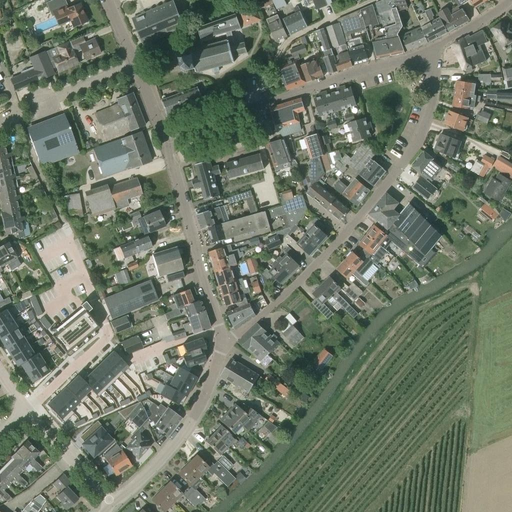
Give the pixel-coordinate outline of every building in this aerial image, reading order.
[(86,22),(79,5),(67,10),(62,0),(44,0),(46,3),(45,3),(51,17),(57,15),(61,25),(70,20),(73,27),(86,22)] [(266,0),(257,4),(259,9),(261,8),(272,3),(270,0),(266,0)] [(271,0),(277,10),(285,6),(284,2),(286,2),(284,0),(271,0)] [(324,0),(312,0),(316,10),(327,6),(324,0)] [(398,12),(394,0),(383,0),(376,3),(379,13),(376,14),(380,27),(381,27),(381,29),(384,29),(385,29),(387,37),(385,37),(390,56),(404,53),(397,34),(403,26),(398,12)] [(394,0),(398,12),(408,9),(404,0),(394,0)] [(173,2),(133,19),(143,45),(184,28),(173,2)] [(243,9),(237,11),(243,29),(251,26),(250,24),(262,20),(256,5),(244,10),(243,9)] [(366,27),(371,25),(372,29),(374,39),(372,40),(378,58),(390,56),(385,37),(387,37),(385,29),(384,29),(381,29),(381,27),(380,27),(376,14),(373,5),(361,10),(366,27)] [(296,14),(292,16),(298,31),(307,27),(300,13),(300,12),(298,7),(293,9),(296,14)] [(438,14),(449,32),(469,20),(463,9),(460,11),(457,7),(449,12),(447,8),(438,14)] [(448,32),(440,18),(434,21),(432,17),(434,16),(430,9),(425,11),(426,14),(438,37),(448,32)] [(343,36),(350,34),(366,29),(366,27),(361,10),(338,20),(343,36)] [(419,21),(421,27),(422,28),(428,43),(438,37),(426,14),(425,11),(425,13),(422,15),(424,19),(419,21)] [(244,42),(235,45),(231,31),(241,29),(236,14),(198,27),(201,39),(226,33),(228,41),(190,51),(191,54),(179,57),(183,72),(194,68),(195,72),(212,68),(213,72),(218,71),(217,66),(234,62),(232,57),(247,53),(244,42)] [(268,25),(275,41),(287,36),(280,20),(277,15),(266,20),(268,25)] [(290,34),(298,31),(292,16),(283,19),(290,34)] [(343,36),(338,20),(337,20),(339,23),(326,28),(333,48),(340,46),(343,54),(336,56),(334,57),(338,70),(338,71),(352,66),(347,49),(343,36)] [(497,38),(502,46),(505,52),(511,47),(511,46),(511,45),(511,28),(510,25),(507,27),(504,23),(499,26),(498,25),(494,28),(494,29),(493,30),(497,37),(497,38)] [(422,28),(421,27),(401,35),(405,42),(403,43),(406,51),(428,43),(422,28)] [(329,74),(338,70),(334,57),(336,56),(332,48),(326,28),(314,32),(329,74)] [(24,31),(27,38),(32,36),(30,29),(24,31)] [(453,44),(463,70),(466,68),(468,72),(473,70),(472,66),(486,61),(482,50),(476,53),(474,47),(487,42),(482,30),(470,37),(469,35),(453,44)] [(367,59),(361,37),(352,39),(350,34),(343,36),(347,49),(348,49),(352,63),(367,59)] [(75,53),(81,51),(85,60),(100,54),(94,39),(85,43),(82,37),(70,42),(75,53)] [(49,50),(45,52),(51,68),(56,66),(58,72),(78,63),(68,41),(55,47),(58,54),(52,57),(49,50)] [(287,90),(307,82),(300,66),(298,60),(299,59),(297,54),(307,50),(305,45),(290,50),(292,57),(287,59),(288,62),(278,66),(287,90)] [(144,54),(146,59),(160,55),(158,49),(144,54)] [(45,52),(29,58),(33,67),(24,71),(25,73),(10,79),(14,91),(38,80),(53,74),(51,69),(51,68),(45,52)] [(300,66),(307,82),(323,76),(317,59),(300,66)] [(511,66),(502,69),(504,81),(503,81),(505,90),(511,88),(511,66)] [(501,75),(478,75),(478,81),(483,81),(483,83),(491,83),(491,81),(501,81),(501,75)] [(456,89),(475,92),(476,81),(471,80),(471,83),(457,81),(456,89)] [(341,87),(347,108),(357,105),(351,87),(346,89),(345,86),(341,87)] [(196,87),(178,94),(183,109),(201,102),(196,87)] [(338,110),(339,110),(347,108),(341,87),(336,89),(337,91),(332,93),(338,110)] [(456,89),(455,98),(475,101),(479,102),(480,96),(474,95),(475,92),(456,89)] [(322,92),(328,113),(338,110),(332,93),(327,94),(327,91),(322,92)] [(488,98),(497,99),(497,100),(511,100),(511,92),(499,91),(488,91),(488,98)] [(322,92),(318,94),(319,96),(314,98),(319,116),(328,113),(322,92)] [(129,131),(145,125),(132,93),(116,100),(118,105),(129,131)] [(183,109),(178,94),(160,100),(165,115),(167,115),(169,116),(172,115),(173,112),(183,109)] [(270,107),(270,108),(277,128),(284,137),(302,132),(299,121),(297,112),(304,110),(300,98),(270,107)] [(475,108),(475,101),(455,98),(453,106),(469,109),(470,107),(475,108)] [(105,141),(129,131),(118,105),(94,114),(105,141)] [(469,127),(472,119),(450,111),(449,114),(447,115),(446,117),(445,119),(446,121),(445,123),(463,131),(465,131),(467,129),(469,127)] [(350,133),(372,126),(371,122),(367,123),(365,117),(347,123),(350,133)] [(44,146),(34,149),(41,167),(78,152),(65,119),(51,125),(38,130),(41,139),(44,146)] [(373,130),(372,126),(350,133),(353,142),(371,136),(369,132),(373,130)] [(44,146),(41,139),(38,130),(28,133),(34,149),(44,146)] [(120,140),(130,167),(131,168),(150,161),(140,132),(120,139),(120,140)] [(319,134),(304,138),(310,158),(313,157),(319,155),(325,153),(322,146),(321,142),(320,137),(319,134)] [(441,134),(435,149),(458,158),(464,143),(441,134)] [(294,160),(293,158),(291,159),(285,139),(267,144),(275,170),(278,169),(277,165),(287,162),(289,166),(297,164),(295,160),(294,160)] [(130,167),(120,140),(93,149),(103,177),(130,167)] [(342,159),(340,162),(345,166),(347,164),(374,186),(386,171),(372,159),(377,152),(365,142),(362,145),(351,159),(346,155),(345,155),(342,159)] [(0,147),(0,158),(7,157),(10,156),(9,153),(6,154),(5,146),(0,147)] [(325,153),(319,155),(323,172),(336,168),(343,174),(347,168),(345,166),(340,162),(342,159),(339,149),(325,153)] [(412,166),(424,175),(422,178),(421,177),(412,188),(427,201),(436,189),(426,181),(428,178),(431,181),(442,167),(424,152),(412,166)] [(225,163),(229,178),(264,168),(260,153),(225,163)] [(313,157),(310,158),(311,187),(315,182),(316,183),(319,180),(324,174),(323,172),(319,155),(313,157)] [(0,169),(12,167),(10,156),(7,157),(0,158),(0,169)] [(494,161),(485,156),(481,163),(484,164),(478,174),(483,177),(489,167),(490,168),(494,161)] [(511,167),(498,159),(493,167),(511,178),(511,167)] [(195,164),(199,178),(192,180),(194,188),(201,186),(205,200),(220,196),(214,175),(221,173),(219,165),(212,167),(210,160),(195,164)] [(0,169),(0,180),(11,178),(15,177),(15,174),(14,174),(12,167),(0,169)] [(492,178),(483,193),(500,203),(511,182),(511,181),(498,174),(495,180),(492,178)] [(0,180),(0,191),(14,189),(14,188),(17,188),(15,180),(19,179),(18,177),(15,177),(11,178),(0,180)] [(128,205),(126,199),(141,194),(136,178),(108,187),(110,195),(87,202),(92,217),(128,205)] [(335,187),(358,205),(370,190),(355,179),(347,188),(339,182),(335,187)] [(311,187),(306,193),(340,220),(349,209),(316,183),(315,182),(311,187)] [(0,191),(0,202),(20,198),(19,195),(15,196),(14,189),(0,191)] [(285,214),(286,215),(291,230),(308,211),(303,195),(293,198),(291,190),(282,192),(286,205),(282,206),(285,214)] [(229,204),(246,199),(249,208),(255,205),(253,196),(251,191),(227,199),(229,204)] [(66,195),(71,220),(82,217),(78,193),(66,195)] [(376,205),(368,214),(386,228),(385,229),(387,230),(400,215),(393,210),(399,203),(386,193),(377,204),(376,205)] [(0,212),(0,213),(0,214),(18,210),(17,202),(20,201),(20,198),(0,202),(0,206),(1,212),(0,212)] [(400,215),(387,230),(396,237),(406,246),(402,251),(419,265),(442,236),(409,203),(400,215)] [(485,203),(480,208),(486,213),(490,207),(485,203)] [(209,227),(225,223),(229,222),(224,206),(219,207),(211,210),(196,215),(201,229),(209,227)] [(225,223),(209,227),(214,243),(270,227),(268,220),(285,214),(282,206),(263,213),(262,212),(230,221),(229,222),(225,223)] [(499,213),(505,222),(510,213),(503,208),(499,213)] [(20,217),(18,210),(0,214),(2,224),(24,220),(23,216),(20,217)] [(142,217),(147,228),(141,230),(143,235),(165,226),(158,210),(142,217)] [(129,216),(132,226),(139,224),(138,218),(140,218),(138,212),(129,216)] [(306,234),(318,245),(322,240),(324,242),(328,238),(326,236),(327,236),(321,230),(325,226),(316,217),(311,222),(314,225),(306,234)] [(4,235),(17,232),(18,239),(28,237),(30,236),(30,234),(27,224),(24,222),(24,220),(2,224),(4,235)] [(371,227),(367,232),(369,233),(367,235),(380,245),(379,245),(385,250),(386,250),(392,242),(396,237),(387,230),(385,229),(383,232),(380,230),(375,226),(373,228),(371,227)] [(265,241),(269,250),(282,245),(281,242),(283,239),(288,234),(291,230),(290,227),(275,231),(277,236),(265,241)] [(315,249),(318,245),(306,234),(298,242),(288,234),(283,239),(288,243),(290,244),(301,254),(305,249),(310,254),(312,255),(316,250),(315,249)] [(117,261),(124,258),(151,247),(150,246),(152,245),(149,240),(148,241),(146,235),(125,244),(120,246),(119,246),(120,247),(113,250),(117,261)] [(361,242),(360,245),(364,249),(368,251),(365,255),(375,264),(376,265),(387,251),(386,250),(385,250),(379,245),(380,245),(367,235),(365,237),(364,236),(360,241),(361,242)] [(250,240),(251,246),(260,244),(258,238),(250,240)] [(7,242),(0,246),(0,252),(7,264),(7,265),(17,260),(7,242)] [(209,252),(212,262),(240,253),(239,249),(232,251),(230,245),(209,252)] [(295,270),(296,271),(300,267),(299,266),(299,265),(295,260),(299,256),(288,246),(284,250),(288,254),(282,259),(280,256),(276,260),(290,275),(295,270)] [(151,254),(155,266),(179,259),(175,247),(151,254)] [(212,262),(215,272),(231,267),(231,266),(237,264),(236,260),(239,259),(244,255),(243,252),(240,253),(212,262)] [(353,252),(345,260),(358,273),(362,276),(364,277),(367,273),(375,264),(365,255),(361,253),(361,252),(357,256),(353,252)] [(251,275),(260,272),(255,258),(246,261),(251,275)] [(165,277),(175,274),(176,278),(183,274),(181,269),(182,269),(179,259),(155,266),(158,276),(164,274),(165,277)] [(262,273),(272,283),(277,278),(281,283),(282,283),(283,284),(287,280),(286,279),(290,275),(276,260),(272,265),(274,267),(270,271),(267,268),(262,273)] [(345,260),(337,269),(348,279),(352,274),(357,278),(366,287),(370,283),(364,277),(362,276),(358,273),(345,260)] [(138,267),(135,262),(126,266),(128,271),(138,267)] [(215,272),(219,286),(236,280),(234,274),(235,272),(234,269),(232,268),(231,267),(215,272)] [(114,274),(118,286),(130,282),(126,270),(114,274)] [(341,290),(340,288),(341,287),(330,276),(322,285),(346,310),(350,306),(342,298),(338,293),(341,290)] [(219,286),(222,296),(245,289),(242,279),(236,281),(236,280),(219,286)] [(103,290),(97,293),(100,301),(103,300),(111,319),(158,300),(149,280),(106,298),(103,290)] [(353,283),(348,287),(359,297),(363,292),(353,283)] [(313,293),(317,297),(312,303),(321,313),(328,320),(334,314),(324,304),(329,299),(330,300),(333,297),(338,302),(333,307),(337,311),(342,306),(346,310),(322,285),(313,293)] [(355,301),(359,297),(348,287),(344,292),(355,301)] [(242,300),(241,295),(250,292),(249,289),(247,290),(247,288),(246,288),(222,296),(226,307),(238,303),(240,307),(249,304),(247,299),(242,300)] [(167,298),(172,311),(178,308),(193,302),(188,289),(187,290),(181,292),(180,292),(172,295),(172,296),(167,298)] [(365,304),(359,298),(355,303),(361,308),(365,304)] [(199,300),(193,302),(178,308),(172,311),(164,314),(166,320),(180,314),(179,310),(184,308),(187,317),(203,311),(199,300)] [(52,336),(66,354),(67,353),(66,353),(70,350),(75,346),(81,341),(86,337),(88,335),(93,331),(97,328),(98,328),(86,313),(89,311),(91,309),(85,302),(82,304),(80,306),(82,308),(84,311),(55,334),(52,336)] [(227,312),(236,330),(255,316),(249,304),(240,307),(227,312)] [(5,310),(0,313),(0,326),(11,319),(5,310)] [(203,311),(187,317),(189,322),(182,325),(185,332),(191,330),(193,334),(209,328),(207,322),(205,322),(202,312),(203,311),(203,312),(204,312),(203,311)] [(125,316),(111,321),(110,321),(115,334),(129,328),(130,328),(125,316)] [(11,319),(0,326),(0,338),(17,328),(11,319)] [(280,343),(257,323),(245,334),(268,355),(280,343)] [(295,347),(300,342),(304,338),(293,325),(283,334),(295,347)] [(17,328),(0,338),(0,339),(6,348),(23,337),(17,328)] [(261,362),(268,355),(245,334),(238,341),(261,362)] [(120,342),(126,354),(140,348),(139,346),(135,336),(132,337),(120,342)] [(23,337),(6,348),(11,357),(25,349),(28,347),(23,337)] [(202,339),(183,345),(186,356),(201,350),(205,349),(202,339)] [(25,349),(11,357),(17,366),(20,364),(34,356),(28,347),(25,349)] [(329,352),(325,349),(314,363),(323,370),(333,356),(329,352)] [(186,356),(182,357),(186,367),(198,363),(198,365),(203,364),(202,362),(205,361),(201,350),(186,356)] [(113,352),(107,357),(120,371),(126,365),(127,365),(113,351),(112,351),(113,352)] [(34,356),(20,364),(26,373),(43,363),(38,353),(34,356)] [(107,357),(101,363),(116,379),(123,373),(120,371),(107,357)] [(231,358),(220,376),(241,388),(243,385),(238,382),(242,375),(237,372),(242,365),(231,358)] [(43,363),(26,373),(32,383),(34,382),(35,384),(39,381),(38,379),(49,372),(43,363)] [(101,363),(95,369),(110,385),(116,379),(101,363)] [(249,393),(259,375),(242,365),(237,372),(242,375),(238,382),(243,385),(241,388),(249,393)] [(178,368),(173,378),(191,387),(196,378),(197,378),(182,370),(178,367),(178,368)] [(95,369),(89,375),(104,391),(110,385),(95,369)] [(264,380),(275,389),(280,383),(269,374),(264,380)] [(78,376),(72,382),(85,395),(90,390),(91,389),(83,381),(83,380),(81,378),(78,375),(77,376),(78,376)] [(83,380),(83,381),(91,389),(90,390),(98,397),(104,391),(89,375),(83,380)] [(168,387),(183,395),(183,396),(186,398),(186,397),(191,387),(173,378),(168,387)] [(65,387),(80,402),(80,403),(81,404),(88,397),(85,395),(72,382),(66,387),(65,387)] [(280,383),(275,389),(283,395),(288,389),(280,383)] [(159,395),(178,405),(183,396),(183,395),(168,387),(164,385),(165,385),(159,395)] [(65,388),(57,396),(71,411),(80,403),(80,402),(65,387),(65,388)] [(310,397),(300,389),(296,394),(306,402),(310,397)] [(47,405),(52,411),(51,412),(55,416),(56,415),(64,423),(74,413),(71,411),(57,396),(48,405),(47,405)] [(141,404),(149,421),(152,420),(154,425),(169,436),(173,430),(165,424),(166,422),(158,416),(157,413),(149,408),(145,400),(140,402),(141,404)] [(145,400),(149,408),(157,413),(158,416),(166,422),(165,424),(173,430),(181,419),(167,408),(167,409),(165,407),(165,408),(160,404),(158,407),(148,400),(145,400)] [(235,404),(227,412),(242,426),(248,431),(254,425),(253,424),(260,416),(243,403),(243,404),(245,406),(241,410),(235,404)] [(136,404),(120,411),(123,420),(137,405),(136,404)] [(147,424),(149,421),(141,404),(139,407),(141,408),(130,421),(138,428),(142,431),(143,432),(149,426),(147,424)] [(242,426),(227,412),(220,420),(234,434),(242,426)] [(267,421),(268,422),(271,423),(275,418),(271,415),(267,421)] [(84,443),(82,444),(93,456),(110,440),(100,428),(101,427),(96,422),(88,429),(92,435),(84,443)] [(217,430),(213,434),(228,448),(236,440),(220,424),(216,428),(217,430)] [(142,431),(138,428),(129,438),(133,441),(127,448),(138,458),(149,446),(145,442),(146,440),(143,437),(144,436),(141,433),(142,431)] [(220,456),(228,448),(213,434),(206,442),(220,456)] [(244,446),(247,449),(250,446),(241,438),(239,440),(244,446)] [(244,446),(239,440),(235,443),(241,449),(244,446)] [(18,449),(40,470),(42,468),(33,460),(39,454),(26,441),(18,449)] [(40,470),(18,449),(10,457),(24,469),(29,464),(38,472),(40,470)] [(121,451),(106,461),(115,474),(130,464),(121,451)] [(213,465),(208,459),(204,463),(196,455),(187,465),(199,477),(206,470),(211,476),(213,474),(226,487),(235,479),(217,461),(213,465)] [(218,461),(228,470),(233,465),(223,456),(218,461)] [(24,469),(10,457),(11,458),(4,465),(25,486),(27,484),(18,475),(24,469)] [(25,486),(4,465),(0,468),(0,476),(9,485),(14,479),(23,488),(25,486)] [(186,491),(198,503),(200,505),(205,500),(195,490),(197,488),(196,487),(203,481),(199,477),(187,465),(178,474),(191,487),(186,491)] [(60,489),(62,491),(62,492),(60,490),(56,494),(58,495),(56,497),(61,502),(60,503),(66,509),(67,508),(67,509),(77,499),(67,488),(71,484),(63,475),(53,484),(58,490),(60,489)] [(0,491),(9,500),(12,499),(3,491),(9,485),(0,476),(0,491)] [(169,482),(160,491),(172,503),(181,494),(169,482)] [(0,495),(6,502),(9,500),(0,491),(0,495)] [(163,511),(172,503),(160,491),(151,500),(163,511)] [(194,507),(198,503),(186,491),(182,495),(194,507)] [(29,505),(37,511),(42,505),(46,500),(39,495),(33,499),(29,505)]
